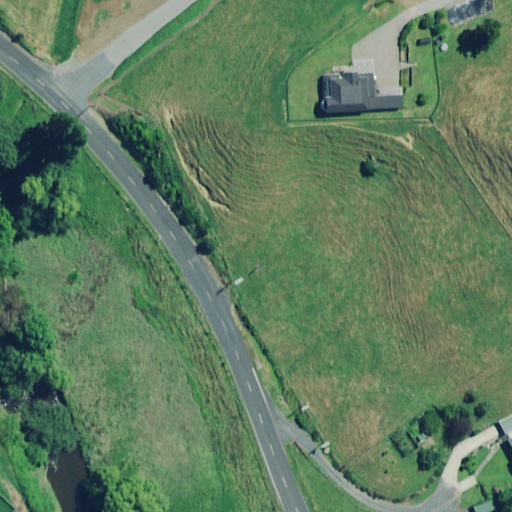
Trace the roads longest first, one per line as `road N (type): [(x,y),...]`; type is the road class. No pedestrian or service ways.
road 1 (unclassified): [(0,48),(88,128),(173,235),(238,354),(296,511)]
road 2 (unknown): [(74,114),(119,57),(183,0)]
